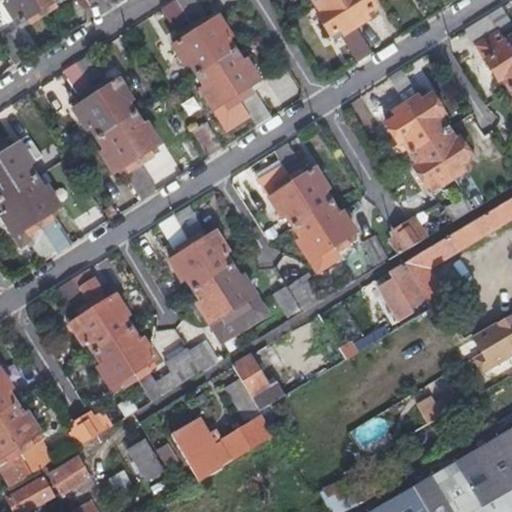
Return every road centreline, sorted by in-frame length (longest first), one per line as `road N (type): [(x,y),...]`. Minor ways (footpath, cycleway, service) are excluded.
road 1 (residential): [(0,307),(488,0)]
road 2 (residential): [(0,93),(149,0)]
